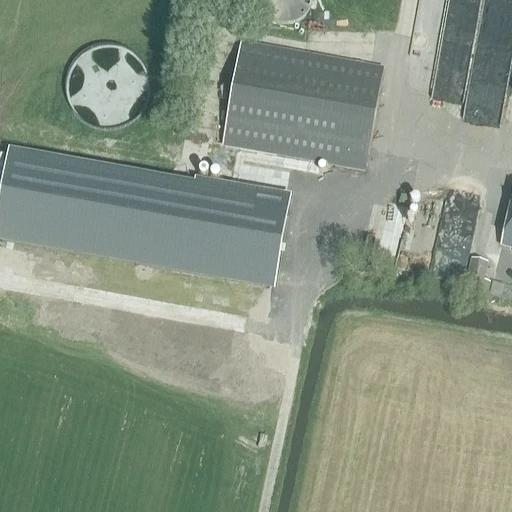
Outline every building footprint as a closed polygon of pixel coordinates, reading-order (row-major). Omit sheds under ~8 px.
[(311,9),(312,0),(257,0),(259,9),(264,18),(272,24),(281,27),(290,27),(299,24),(306,18),(311,9)] [(307,187),(311,163),(365,173),(383,70),(239,45),(221,147),(274,157),(270,181),(307,187)] [(143,119),(143,49),(73,49),(73,120),(143,119)] [(0,233),(256,287),(275,198),(176,177),(175,184),(2,148),(0,157),(0,233)] [(395,265),(410,206),(355,192),(340,250),(395,265)] [(511,202),(502,245),(511,247),(511,202)] [(487,264),(470,260),(462,294),(485,300),(489,283),(483,281),(487,264)]
